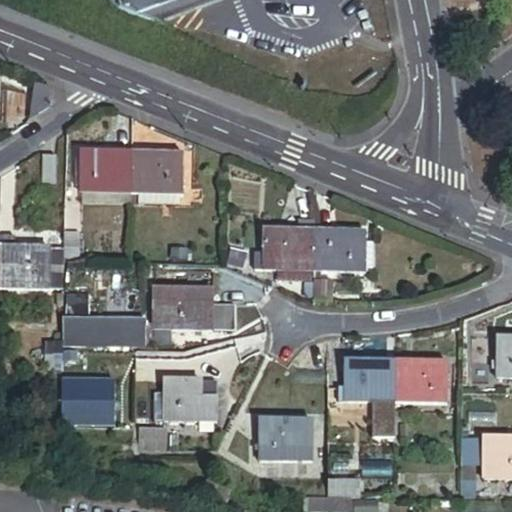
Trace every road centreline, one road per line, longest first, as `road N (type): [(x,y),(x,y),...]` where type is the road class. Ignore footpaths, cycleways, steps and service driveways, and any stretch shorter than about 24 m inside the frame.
road 1 (tertiary): [(103,77),(393,192)]
road 2 (residential): [(284,329),(410,322),(494,299),(511,283)]
road 3 (residential): [(0,163),(57,127),(103,77)]
road 4 (tertiary): [(393,192),(511,245)]
road 5 (residential): [(416,0),(434,87),(430,118)]
